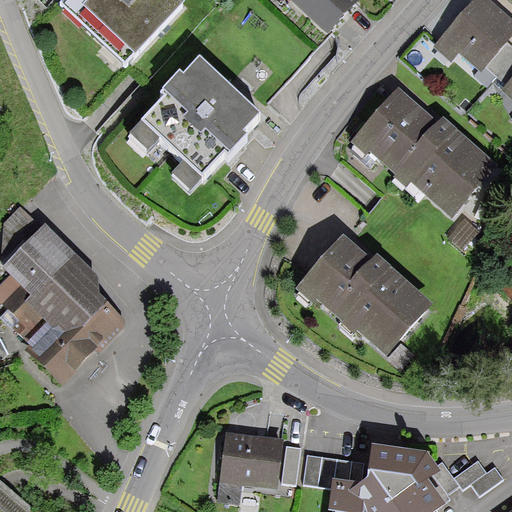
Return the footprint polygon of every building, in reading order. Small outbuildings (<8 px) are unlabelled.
[(170,0),(63,0),(57,8),(124,67),(178,7),(170,0)] [(347,0),(289,0),(321,33),(351,3),(347,0)] [(477,2),(434,51),(449,64),(458,54),(478,72),(482,67),(490,74),(510,51),(501,43),(511,31),(477,2)] [(511,54),(510,52),(490,74),(504,86),(498,93),(511,105),(511,54)] [(139,125),(201,180),(252,122),(191,67),(139,125)] [(394,100),(350,153),(366,167),(377,154),(450,216),(484,176),(394,100)] [(26,224),(0,249),(0,272),(43,315),(11,347),(50,385),(119,316),(26,224)] [(342,243),(301,292),(382,358),(422,308),(342,243)] [(281,438),(217,432),(210,511),(223,511),(237,511),(240,488),(276,491),(281,438)] [(324,493),(322,511),(443,511),(441,509),(452,502),(423,459),(371,451),(369,466),(308,458),(304,490),(324,493)]
